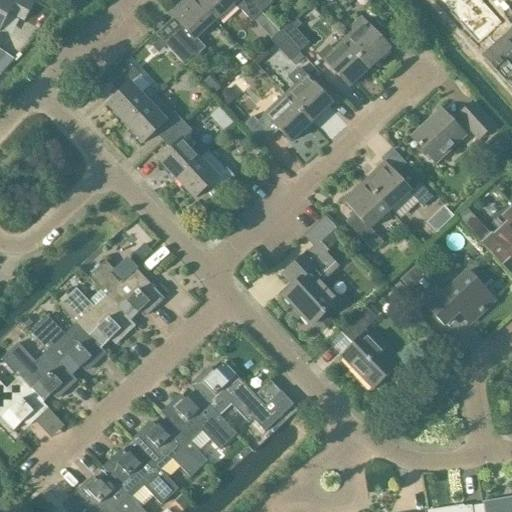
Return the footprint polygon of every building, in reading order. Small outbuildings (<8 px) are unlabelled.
[(0,0),(0,31),(9,15),(23,23),(33,5),(23,0),(0,0)] [(183,67),(194,58),(192,55),(200,48),(194,42),(214,23),(192,0),(186,0),(169,16),(173,21),(156,38),(158,41),(152,47),(159,54),(165,48),(183,67)] [(192,0),(214,23),(235,5),(252,23),(262,14),(248,0),(192,0)] [(248,0),(262,14),(272,5),(267,0),(248,0)] [(475,0),(443,0),(477,39),(496,23),(475,0)] [(369,71),(389,53),(359,21),(349,30),(353,35),(343,44),(369,71)] [(288,24),(279,33),(298,53),(308,45),(288,24)] [(511,30),(511,31),(482,58),(498,76),(511,91),(511,72),(508,68),(511,64),(511,48),(511,49),(511,48),(511,30)] [(270,41),(289,61),(298,53),(279,33),(270,41)] [(320,58),(349,89),(369,71),(343,44),(334,53),(330,49),(320,58)] [(264,49),(252,59),(258,67),(270,57),(264,49)] [(119,96),(108,107),(125,126),(156,97),(148,89),(141,96),(130,85),(139,76),(131,68),(111,87),(119,96)] [(295,88),(285,98),(311,126),(331,107),(302,74),(292,84),(295,88)] [(125,126),(143,145),(154,134),(162,143),(182,124),(175,115),(166,123),(155,112),(163,105),(156,97),(125,126)] [(291,144),(311,126),(285,98),(264,117),(265,117),(257,124),(252,118),(243,126),(263,148),(272,139),(265,132),(273,125),(291,144)] [(458,143),(457,142),(468,132),(478,142),(492,129),(471,106),(451,124),(441,113),(412,140),(435,165),(458,143)] [(159,163),(177,182),(207,152),(200,144),(192,152),(181,140),(190,132),(182,124),(162,143),(171,152),(159,163)] [(177,182),(194,201),(206,190),(214,199),(235,180),(226,170),(217,178),(207,167),(214,160),(207,152),(177,182)] [(384,166),(363,185),(388,212),(408,194),(413,199),(422,209),(432,200),(404,169),(394,178),(384,166)] [(363,185),(343,204),(354,216),(345,224),(373,254),(383,245),(369,230),(388,212),(363,185)] [(480,246),(500,267),(509,259),(511,261),(511,209),(503,218),(511,227),(495,241),(490,237),(480,246)] [(465,210),(455,220),(480,246),(490,237),(465,210)] [(339,235),(333,228),(326,219),(315,230),(326,243),(331,238),(332,241),(339,235)] [(143,267),(155,256),(145,244),(132,255),(143,267)] [(315,247),(283,277),(294,289),(284,298),(312,327),(337,304),(320,286),(338,269),(326,255),(324,257),(315,247)] [(128,324),(129,323),(141,312),(146,317),(163,302),(134,271),(122,283),(104,264),(87,280),(104,299),(105,298),(128,324)] [(418,302),(443,329),(458,315),(469,327),(493,304),(466,275),(443,297),(434,287),(418,302)] [(99,351),(112,339),(117,345),(134,329),(129,323),(128,324),(105,298),(104,299),(93,310),(75,291),(58,307),(75,326),(99,351)] [(365,309),(339,335),(352,348),(341,358),(372,390),(396,367),(365,336),(368,333),(365,330),(376,320),(365,309)] [(70,378),(71,378),(82,367),(87,372),(105,356),(99,351),(75,326),(63,337),(46,318),(28,334),(46,353),(46,352),(70,378)] [(40,406),(41,405),(53,394),(58,400),(76,383),(71,378),(70,378),(46,352),(46,353),(34,364),(17,346),(0,361),(0,362),(16,380),(40,406)] [(292,408),(280,394),(264,409),(223,366),(210,378),(205,372),(188,388),(193,394),(194,393),(217,417),(229,406),(247,425),(251,421),(263,435),(292,408)] [(0,420),(11,433),(24,421),(29,427),(46,411),(41,405),(40,406),(16,380),(4,392),(0,386),(0,420)] [(218,453),(235,436),(217,417),(194,393),(193,394),(181,405),(175,400),(159,415),(164,421),(165,420),(188,445),(200,434),(218,453)] [(189,480),(206,464),(188,445),(165,420),(164,421),(152,432),(147,427),(130,443),(135,448),(136,448),(159,473),(171,461),(189,480)] [(118,454),(101,471),(106,476),(107,475),(130,500),(142,489),(160,508),(177,491),(159,473),(136,448),(135,448),(123,460),(118,454)] [(89,482),(72,498),(85,511),(141,511),(130,500),(107,475),(106,476),(94,488),(89,482)] [(511,511),(511,499),(482,505),(483,508),(483,511),(511,511)]
